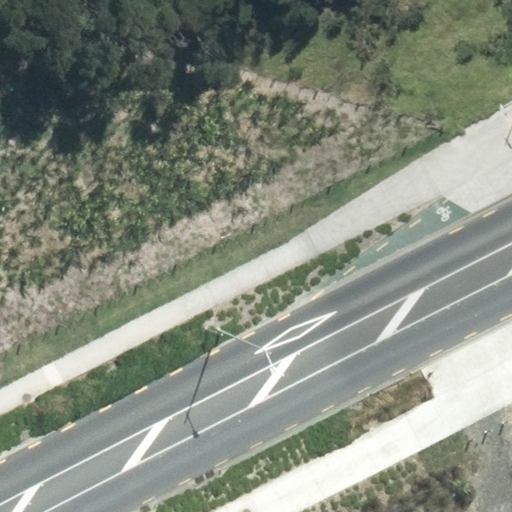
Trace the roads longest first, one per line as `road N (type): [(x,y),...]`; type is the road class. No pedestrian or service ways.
road 1 (tertiary): [(511,254),(0,511)]
road 2 (track): [(449,284),(504,511)]
